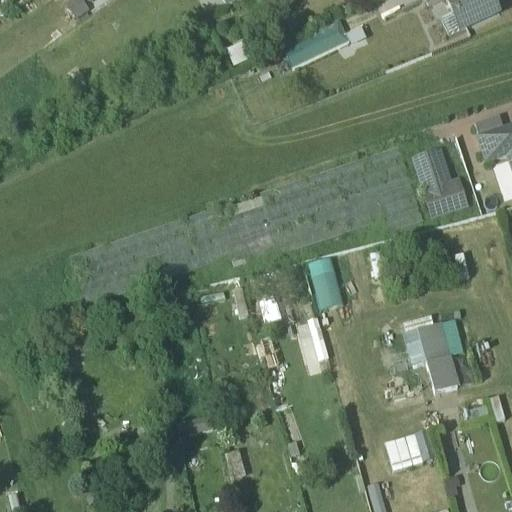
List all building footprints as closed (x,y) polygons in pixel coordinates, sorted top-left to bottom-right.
[(243,0),(222,0),(227,9),(243,0)] [(446,0),(444,1),(454,22),(460,19),(465,32),(497,17),(488,0),(446,0)] [(284,52),(292,71),(351,45),(343,26),(284,52)] [(503,135),(498,120),(474,128),(479,144),(503,135)] [(511,132),(503,135),(479,144),(486,166),(507,159),(511,173),(511,132)] [(386,237),(432,222),(425,203),(413,167),(406,148),(71,264),(87,310),(230,261),(235,275),(382,225),(386,237)] [(440,157),(413,167),(425,203),(441,197),(440,192),(451,188),(440,157)] [(451,188),(440,192),(441,197),(425,203),(432,222),(464,211),(456,187),(451,188)] [(320,312),(341,307),(331,261),(310,266),(320,312)] [(268,324),(281,321),(277,305),(264,309),(268,324)] [(440,329),(417,336),(426,367),(449,361),(440,329)] [(449,361),(426,367),(434,397),(457,391),(449,361)] [(420,435),(384,446),(393,474),(429,463),(420,435)] [(453,482),(445,485),(450,503),(458,501),(456,491),(453,482)]
